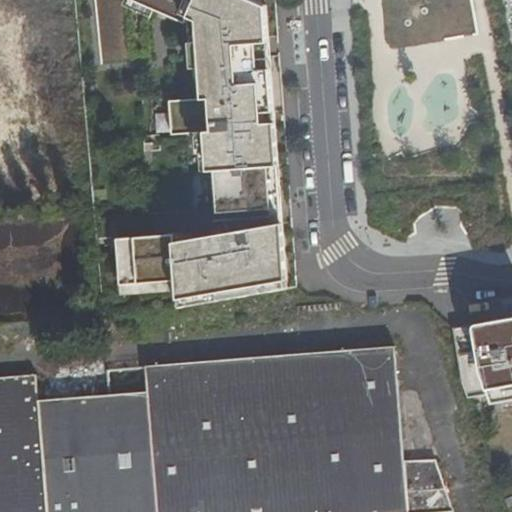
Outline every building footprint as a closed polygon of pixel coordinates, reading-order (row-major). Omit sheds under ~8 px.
[(0,180),(42,177),(28,0),(0,2),(0,180)] [(218,213),(272,208),(269,166),(278,165),(276,123),(263,123),(263,112),(274,112),(271,69),(260,70),(259,51),(270,50),(267,6),(252,0),(133,0),(169,15),(171,9),(198,21),(203,98),(171,101),(173,134),(206,132),(209,170),(215,170),(218,213)] [(288,279),(283,224),(177,242),(176,234),(118,238),(121,284),(178,280),(179,299),(288,279)] [(289,288),(288,279),(179,299),(180,307),(289,288)] [(511,319),(488,324),(457,329),(465,381),(470,397),(491,393),(494,403),(511,399),(511,319)] [(402,417),(420,416),(419,391),(402,391),(402,417)]
